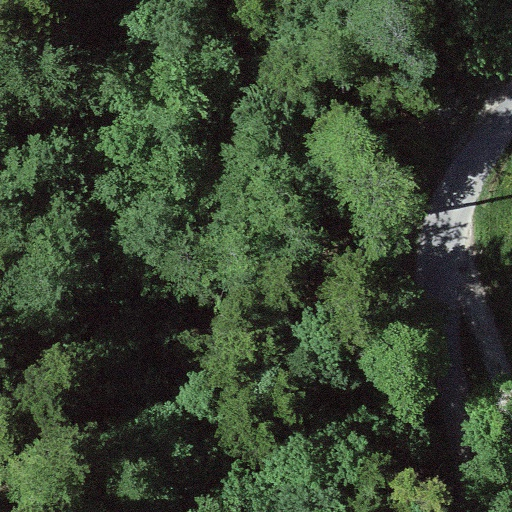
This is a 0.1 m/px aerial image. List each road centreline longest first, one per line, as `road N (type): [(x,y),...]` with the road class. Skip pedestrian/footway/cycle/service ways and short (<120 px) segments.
road 1 (unclassified): [(468,511),(437,302),(452,221),(511,121)]
road 2 (track): [(452,221),(511,444)]
